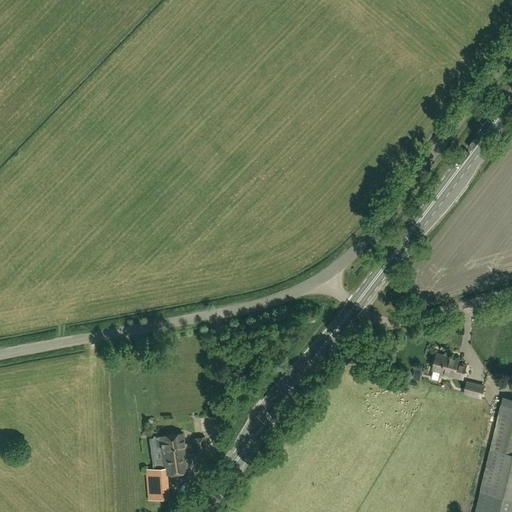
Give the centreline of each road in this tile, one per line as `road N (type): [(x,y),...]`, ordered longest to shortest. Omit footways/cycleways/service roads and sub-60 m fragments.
road 1 (unclassified): [(0,354),(257,304),(322,276)]
road 2 (unclassified): [(322,276),(382,220),(511,50)]
road 3 (primary): [(197,511),(355,305)]
road 4 (primary): [(355,305),(511,99)]
road 5 (unclassified): [(511,292),(401,322),(373,318)]
